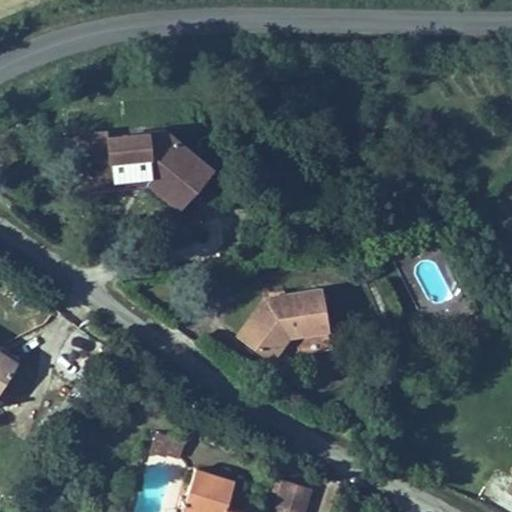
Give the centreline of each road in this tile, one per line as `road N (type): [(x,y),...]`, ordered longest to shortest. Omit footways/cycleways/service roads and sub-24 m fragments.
road 1 (unclassified): [(455,511),(225,384),(0,223)]
road 2 (tertiary): [(511,25),(155,22),(97,34),(0,73)]
